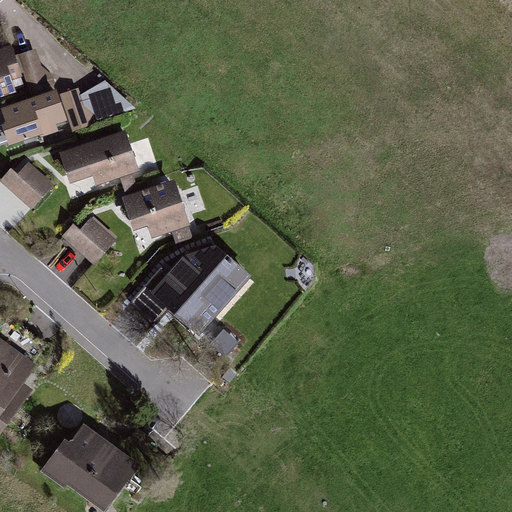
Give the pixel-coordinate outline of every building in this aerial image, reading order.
[(0,95),(16,91),(12,79),(24,75),(32,97),(57,88),(54,76),(43,67),(36,48),(15,54),(11,43),(0,47),(0,95)] [(79,87),(60,93),(73,132),(96,125),(95,120),(133,110),(106,79),(80,93),(79,87)] [(32,97),(1,107),(5,119),(1,124),(3,130),(0,130),(0,140),(3,148),(40,133),(42,136),(59,130),(56,123),(67,119),(57,88),(32,97)] [(125,129),(59,151),(70,182),(92,175),(95,184),(120,176),(133,172),(140,170),(125,129)] [(54,185),(29,161),(18,172),(11,167),(0,180),(0,181),(33,209),(54,185)] [(133,172),(120,176),(126,195),(139,190),(133,172)] [(126,195),(123,196),(133,230),(147,225),(151,236),(175,229),(189,225),(192,224),(175,178),(139,190),(126,195)] [(116,239),(91,217),(80,229),(74,222),(62,236),(94,264),(116,239)] [(182,247),(174,250),(186,287),(216,276),(219,286),(263,271),(247,225),(195,243),(182,247)] [(189,225),(175,229),(182,247),(195,243),(189,225)] [(143,284),(135,278),(124,292),(156,319),(179,296),(154,272),(143,284)] [(0,433),(33,388),(25,383),(37,365),(0,336),(0,433)] [(140,462),(83,422),(69,441),(64,437),(41,470),(64,488),(67,484),(105,511),(140,462)]
